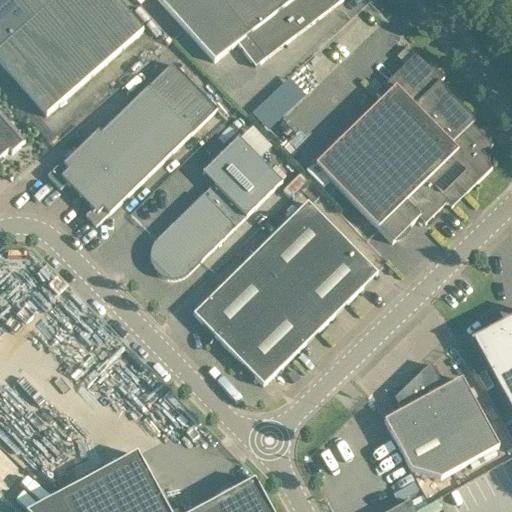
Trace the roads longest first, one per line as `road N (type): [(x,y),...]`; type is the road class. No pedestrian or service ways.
road 1 (residential): [(262,448),(54,240),(37,226),(0,229)]
road 2 (unclassified): [(262,448),(511,205)]
road 3 (unclassified): [(511,113),(425,0)]
